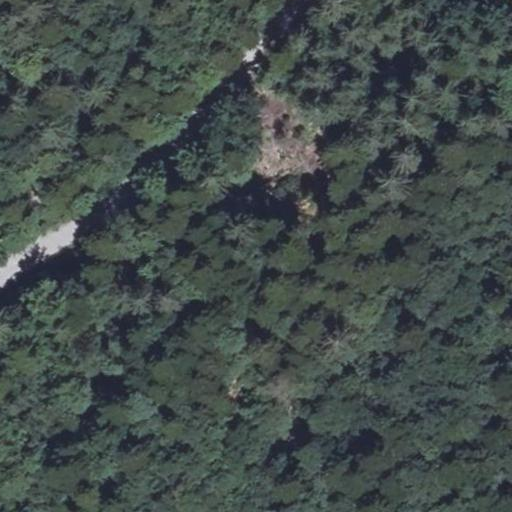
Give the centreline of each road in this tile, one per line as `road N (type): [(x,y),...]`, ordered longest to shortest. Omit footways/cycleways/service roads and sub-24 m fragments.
road 1 (track): [(301,0),(171,156),(0,279)]
road 2 (track): [(0,211),(68,172),(192,0)]
